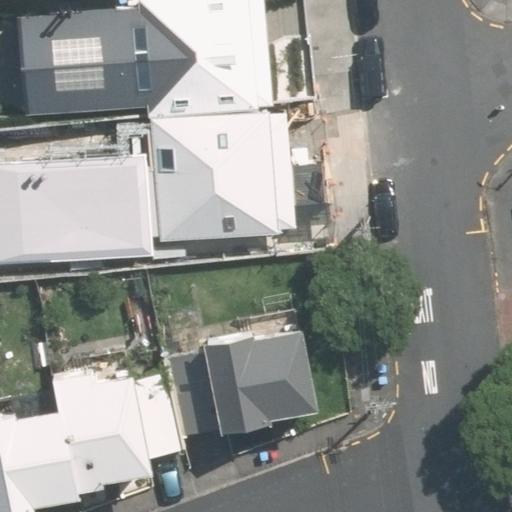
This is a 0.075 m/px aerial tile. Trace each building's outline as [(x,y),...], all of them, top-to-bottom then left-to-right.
[(274,91),(264,0),(79,0),(30,5),(39,88),(153,76),(156,103),(274,91)] [(162,242),(297,227),(283,105),(149,120),(151,138),(80,146),(91,239),(161,232),(162,242)] [(211,343),(171,353),(188,436),(278,417),(277,413),(323,403),(307,324),(259,335),(257,325),(209,334),(211,343)] [(184,447),(182,433),(169,374),(124,383),(123,377),(58,391),(62,413),(79,492),(147,477),(143,455),(184,447)] [(0,511),(21,511),(80,501),(79,492),(62,413),(0,426),(0,511)]
